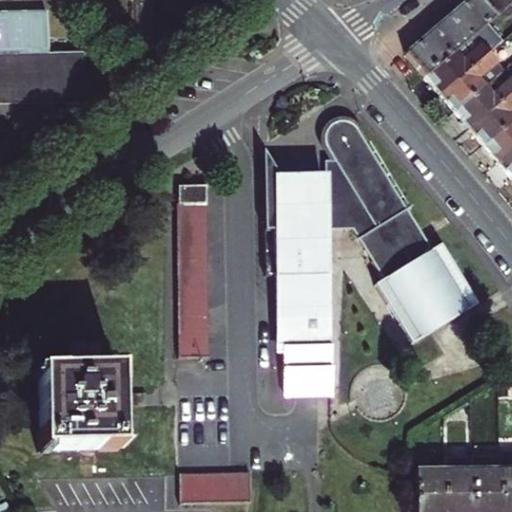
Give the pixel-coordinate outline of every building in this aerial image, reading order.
[(410,62),(428,83),(460,56),(511,12),(511,0),(475,0),(477,4),(410,62)] [(491,58),(442,100),(457,118),(490,90),(482,80),(511,54),(511,52),(506,46),(491,58)] [(460,56),(428,83),(442,100),(491,58),(484,50),(467,64),(460,56)] [(0,106),(86,105),(85,56),(0,57),(0,106)] [(490,90),(457,118),(472,135),(511,100),(511,78),(508,74),(490,90)] [(511,100),(472,135),(486,151),(511,129),(511,118),(511,116),(511,100)] [(286,285),(286,329),(292,328),(293,361),(294,396),(342,394),(338,236),(362,235),(394,288),(385,294),(421,353),(487,312),(451,252),(441,258),(368,136),(362,132),(356,129),(350,129),(345,131),(340,134),(337,138),(335,143),(334,150),(337,156),(343,167),(342,169),(337,169),(337,190),(337,212),(309,214),(295,193),(272,159),(274,285),(286,285)] [(511,129),(486,151),(501,169),(511,159),(511,129)] [(511,159),(501,169),(511,182),(511,159)] [(337,190),(295,193),(309,214),(337,212),(337,190)] [(183,228),(212,228),(212,214),(183,215),(183,228)] [(213,243),(212,228),(183,228),(184,243),(213,243)] [(184,257),(213,256),(213,243),(184,243),(184,257)] [(213,270),(213,256),(184,257),(184,270),(213,270)] [(185,284),(214,283),(213,270),(184,270),(185,284)] [(214,296),(214,283),(185,284),(185,297),(214,296)] [(214,312),(214,296),(185,297),(185,312),(214,312)] [(215,325),(214,312),(185,312),(186,325),(215,325)] [(186,341),(215,340),(215,325),(186,325),(186,341)] [(187,354),(216,354),(215,340),(186,341),(187,354)] [(42,378),(43,457),(123,454),(120,376),(103,376),(103,346),(73,347),(73,377),(42,378)] [(216,354),(187,354),(187,366),(216,366),(216,354)] [(342,394),(294,396),(295,404),(342,402),(342,394)] [(502,465),(502,511),(511,511),(511,459),(502,460),(502,465)] [(447,481),(447,511),(472,511),(472,465),(447,466),(447,481)] [(472,511),(502,511),(502,465),(472,465),(472,511)] [(214,511),(228,511),(227,480),(213,481),(214,511)] [(228,511),(243,510),(242,480),(227,480),(228,511)] [(242,480),(243,510),(247,510),(255,510),(254,480),(242,480)] [(186,511),(200,511),(199,481),(185,481),(186,511)] [(200,511),(214,511),(213,481),(199,481),(200,511)] [(418,511),(447,511),(447,481),(418,481),(418,511)]
